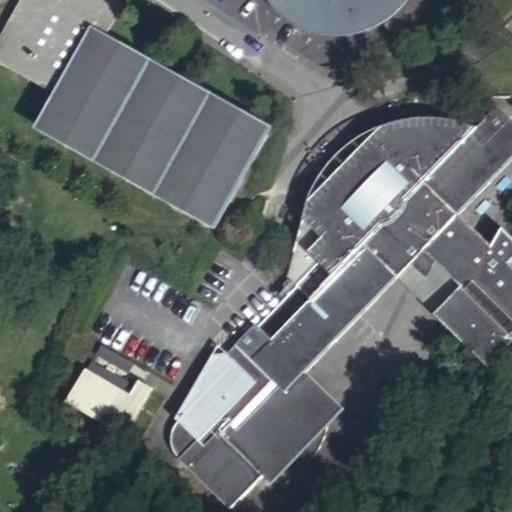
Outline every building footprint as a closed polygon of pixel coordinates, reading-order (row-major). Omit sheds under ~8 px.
[(104,0),(22,0),(0,39),(0,71),(55,102),(40,128),(219,227),(268,136),(104,44),(123,10),(104,0)] [(285,22),(296,29),(302,33),(308,35),(312,36),(314,37),(317,38),(320,38),(327,40),(339,40),(350,39),(355,38),(360,37),(365,36),(370,34),(380,29),(388,24),(391,21),(396,17),(401,13),(410,0),(263,0),(265,2),(269,8),(274,12),(277,15),(281,19),(285,22)] [(411,267),(458,216),(511,161),(511,122),(498,109),(485,122),(484,125),(476,132),(312,303),(271,343),(256,328),(251,333),(230,356),(225,356),(213,358),(211,363),(206,373),(199,385),(176,423),(178,426),(176,429),(175,435),(173,442),(174,450),(175,455),(177,461),(182,466),(230,511),(232,511),(264,480),(267,483),(293,455),(308,470),(312,463),(320,451),(326,440),(328,433),(329,425),(325,422),(332,413),(298,382),(303,376),(411,267)] [(290,282),(312,303),(476,132),(467,129),(454,125),(443,123),(430,122),(417,124),(403,125),(390,129),(376,135),(375,155),(379,160),(337,204),(330,199),(310,205),(290,282)] [(375,155),(376,135),(369,141),(326,188),(314,198),(310,205),(330,199),(337,204),(379,160),(375,155)] [(493,250),(458,216),(411,267),(425,281),(436,263),(464,291),(470,296),(448,331),(491,372),(511,352),(511,268),(511,269),(507,273),(490,256),(493,250)] [(511,240),(504,232),(493,250),(511,269),(511,268),(511,240)] [(511,269),(493,250),(490,256),(507,273),(511,269)] [(425,281),(450,305),(464,291),(436,263),(425,281)] [(436,319),(448,331),(470,296),(464,291),(450,305),(436,319)] [(85,372),(65,407),(126,441),(151,396),(135,387),(128,398),(85,372)] [(337,409),(303,376),(298,382),(332,413),(337,409)]
